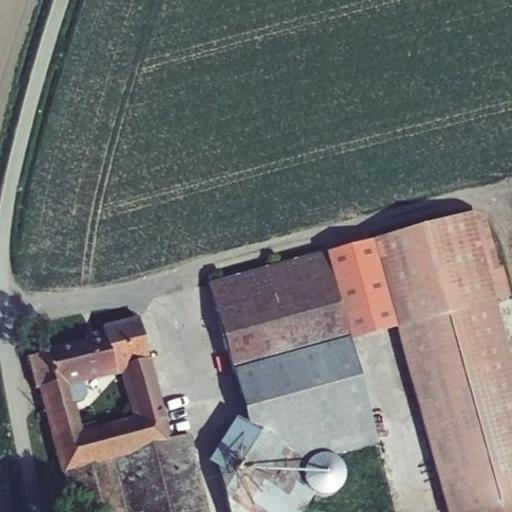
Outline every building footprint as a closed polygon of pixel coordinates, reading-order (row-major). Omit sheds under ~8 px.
[(511,511),(511,393),(464,219),(367,246),(393,339),(441,511),(511,511)] [(367,246),(215,283),(238,376),(280,366),(285,365),(393,339),(367,246)] [(168,443),(133,323),(96,333),(98,341),(33,358),(65,475),(116,462),(117,461),(121,478),(143,471),(139,455),(154,451),(159,468),(175,464),(174,459),(190,454),(183,438),(168,443)] [(303,491),(351,400),(285,365),(218,500),(240,511),(304,511),(314,495),(303,491)] [(117,461),(116,462),(129,511),(208,511),(190,454),(174,459),(175,464),(159,468),(154,451),(139,455),(143,471),(121,478),(117,461)] [(129,511),(116,462),(65,475),(74,511),(129,511)]
